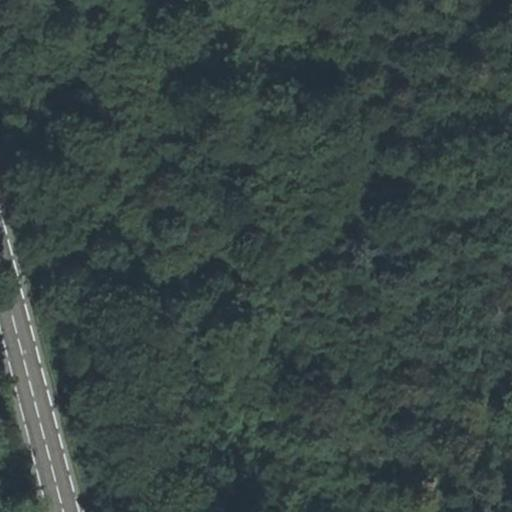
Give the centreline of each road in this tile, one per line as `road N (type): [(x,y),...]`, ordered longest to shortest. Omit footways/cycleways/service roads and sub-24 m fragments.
road 1 (track): [(475,511),(463,439),(386,334),(333,19),(349,0)]
road 2 (tertiary): [(61,511),(0,277)]
